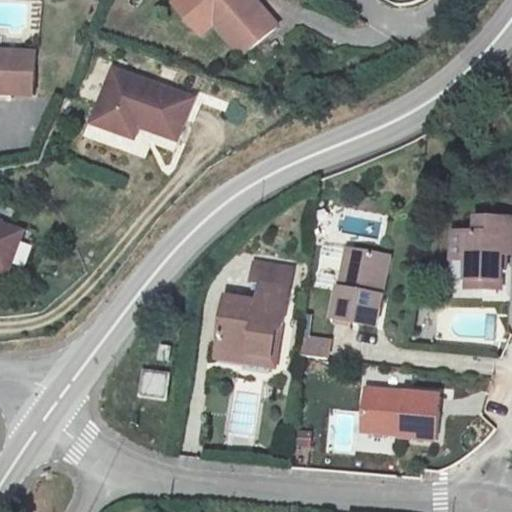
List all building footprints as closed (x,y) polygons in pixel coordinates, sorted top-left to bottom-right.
[(245,0),(175,0),(170,8),(240,59),(271,18),(245,0)] [(30,54),(0,49),(0,96),(25,99),(30,54)] [(192,89),(98,64),(84,114),(141,131),(147,107),(156,110),(154,123),(181,131),(192,89)] [(464,259),(461,276),(475,278),(474,287),(495,290),(501,253),(511,254),(511,218),(480,214),(477,231),(454,228),(449,256),(464,259)] [(347,295),(353,255),(343,254),(338,294),(347,295)] [(390,260),(353,255),(347,295),(338,294),(334,324),(380,330),(390,260)] [(280,344),(286,345),(297,260),(272,257),(265,304),(232,300),(224,351),(277,357),(280,344)] [(475,278),(461,276),(459,284),(474,287),(475,278)] [(302,356),(329,358),(331,339),(304,336),(302,356)] [(157,363),(169,365),(172,345),(160,344),(157,363)] [(282,368),(286,345),(280,344),(277,357),(224,351),(223,360),(282,368)] [(171,375),(148,372),(144,396),(168,399),(171,375)] [(366,390),(361,425),(399,430),(398,437),(436,442),(442,399),(366,390)] [(399,430),(361,425),(360,432),(398,437),(399,430)]
